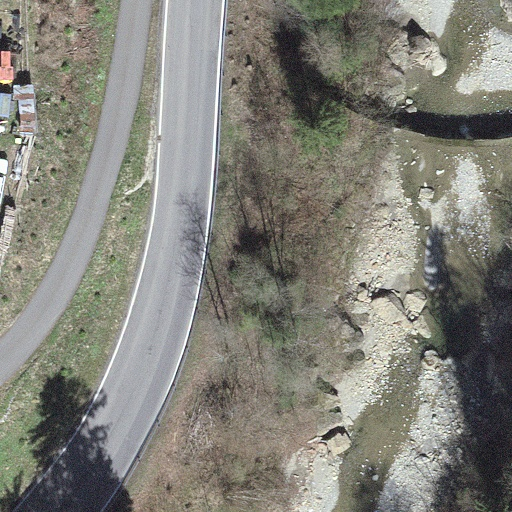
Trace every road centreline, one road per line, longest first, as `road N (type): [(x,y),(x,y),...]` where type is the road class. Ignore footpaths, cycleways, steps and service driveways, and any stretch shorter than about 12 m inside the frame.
road 1 (secondary): [(60,511),(127,404),(168,285),(193,0)]
road 2 (track): [(0,371),(31,346),(105,163),(131,0)]
